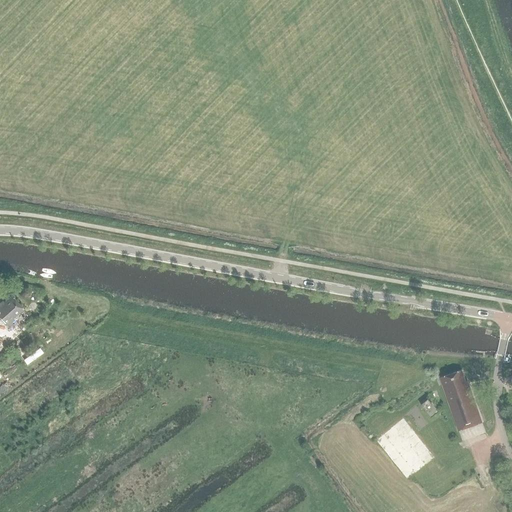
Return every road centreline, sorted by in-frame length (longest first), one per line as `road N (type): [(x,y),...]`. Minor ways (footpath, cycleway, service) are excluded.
road 1 (tertiary): [(506,318),(0,231)]
road 2 (unclassified): [(511,463),(497,415),(506,318)]
